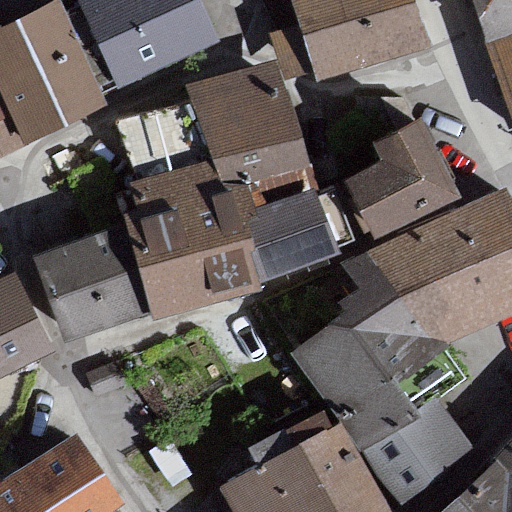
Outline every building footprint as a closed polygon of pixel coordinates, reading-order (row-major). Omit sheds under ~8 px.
[(56,0),(53,0),(0,28),(0,90),(24,142),(107,100),(56,0)] [(203,0),(79,0),(120,85),(221,38),(203,0)] [(304,0),(320,78),(429,43),(409,0),(304,0)] [(511,0),(472,0),(484,36),(511,27),(511,0)] [(511,27),(484,36),(511,101),(511,27)] [(272,59),(190,81),(208,158),(215,188),(247,178),(307,159),(290,112),(272,59)] [(0,153),(24,142),(0,90),(0,153)] [(384,160),(347,179),(375,234),(455,193),(416,119),(374,141),(384,160)] [(215,188),(208,158),(128,180),(137,208),(123,212),(125,221),(138,266),(151,314),(260,283),(242,219),(256,214),(254,207),(247,178),(215,188)] [(256,214),(242,219),(260,283),(339,251),(336,245),(313,188),(254,207),(256,214)] [(511,327),(511,197),(358,269),(283,334),(399,499),(476,461),(420,388),(460,348),(511,327)] [(125,221),(34,254),(65,341),(151,314),(138,266),(125,221)] [(13,272),(0,278),(0,380),(56,352),(13,272)] [(231,496),(240,511),(395,511),(350,438),(231,496)] [(126,511),(88,450),(0,503),(0,511),(126,511)] [(511,511),(511,453),(452,511),(511,511)]
